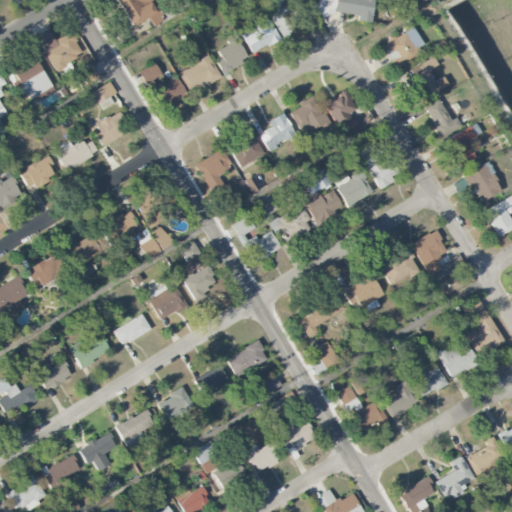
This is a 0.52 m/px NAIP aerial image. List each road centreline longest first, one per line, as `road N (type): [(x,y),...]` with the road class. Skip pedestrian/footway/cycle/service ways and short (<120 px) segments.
road 1 (residential): [(384,511),(73,0)]
road 2 (residential): [(362,475),(511,385),(485,269),(374,89),(340,61),(317,63)]
road 3 (residential): [(437,193),(0,462)]
road 4 (residential): [(317,63),(294,69),(0,251)]
